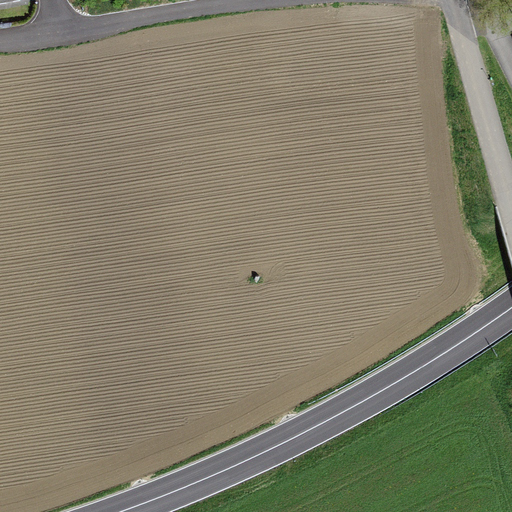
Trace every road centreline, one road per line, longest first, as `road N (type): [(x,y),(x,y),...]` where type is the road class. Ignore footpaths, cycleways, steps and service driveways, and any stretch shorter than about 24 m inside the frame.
road 1 (primary): [(114,511),(287,440),(511,306)]
road 2 (residential): [(451,0),(511,215)]
road 3 (residential): [(57,31),(247,0)]
